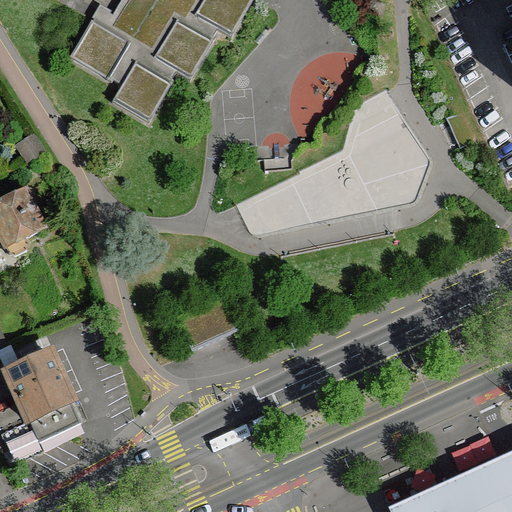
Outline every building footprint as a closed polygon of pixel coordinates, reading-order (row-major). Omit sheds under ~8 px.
[(123,0),(113,18),(106,30),(94,24),(91,22),(70,58),(122,89),(113,103),(150,125),(175,82),(173,80),(177,74),(191,82),(217,39),(214,38),(219,31),(233,39),(255,0),(123,0)] [(96,22),(94,24),(106,30),(113,18),(110,16),(112,14),(101,7),(93,20),(96,22)] [(484,138),(470,109),(449,119),(462,148),(484,138)] [(49,154),(36,134),(17,146),(30,165),(49,154)] [(27,193),(0,206),(0,235),(7,250),(8,249),(26,240),(45,231),(27,193)] [(26,240),(8,249),(11,256),(16,258),(27,252),(29,246),(26,240)] [(226,297),(177,318),(192,353),(241,331),(226,297)] [(2,331),(0,331),(0,351),(9,347),(2,331)] [(52,355),(8,375),(29,423),(31,422),(72,404),(73,403),(52,355)] [(72,404),(31,422),(40,443),(81,425),(72,404)] [(511,511),(511,477),(433,511),(511,511)]
